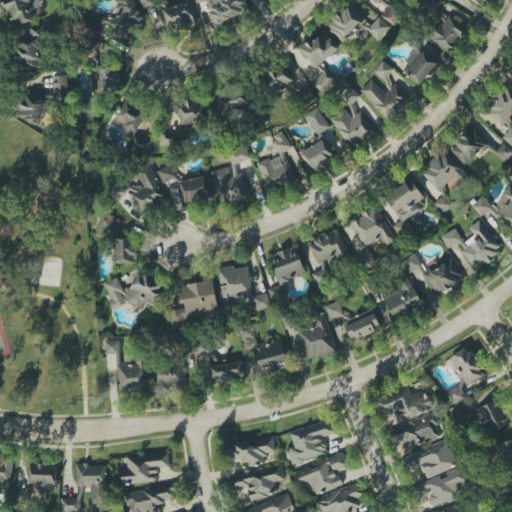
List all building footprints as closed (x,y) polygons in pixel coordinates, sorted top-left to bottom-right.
[(3,0),(12,27),(33,21),(30,11),(42,7),(39,0),(35,0),(30,2),(29,0),(3,0)] [(97,40),(104,23),(112,26),(117,34),(128,38),(131,32),(140,26),(143,17),(133,0),(115,0),(123,12),(110,20),(102,17),(99,24),(86,18),(81,31),(83,34),(97,40)] [(139,0),(144,9),(154,4),(152,0),(139,0)] [(169,30),(198,22),(192,0),(183,0),(184,3),(163,9),(169,30)] [(212,21),(245,15),(242,0),(195,0),(196,3),(209,1),(212,21)] [(397,26),(405,12),(384,0),(383,0),(372,0),(386,7),(380,17),(397,26)] [(444,2),(441,0),(428,0),(424,6),(439,17),(426,36),(450,53),(467,28),(439,9),(444,2)] [(366,20),(351,4),(327,27),(342,43),(366,20)] [(378,40),(390,27),(379,17),(367,30),(378,40)] [(41,68),(40,36),(52,36),(52,27),(18,27),(18,68),(41,68)] [(339,49),(324,30),(300,50),(315,68),(339,49)] [(403,71),(419,86),(438,65),(418,47),(405,60),(409,64),(403,71)] [(120,89),(120,68),(97,68),(96,50),(90,50),(90,84),(99,84),(99,89),(120,89)] [(360,90),(388,121),(410,101),(388,77),(394,71),(384,61),(373,71),(390,88),(384,94),(371,80),(360,90)] [(271,96),(292,85),(300,101),(311,96),(305,85),(296,89),(284,64),(260,76),(271,96)] [(53,76),(54,99),(69,98),(68,75),(53,76)] [(511,91),(503,85),(485,110),(504,123),(511,112),(511,91)] [(217,93),(222,113),(249,107),(245,87),(217,93)] [(362,111),(357,114),(351,104),(359,99),(352,87),(339,95),(347,108),(331,118),(348,146),(373,131),(362,111)] [(49,96),(23,90),(17,119),(43,124),(49,96)] [(114,122),(136,133),(147,111),(125,100),(114,122)] [(179,102),(180,123),(208,121),(206,101),(179,102)] [(305,115),(320,140),(300,152),(311,172),(334,158),(320,134),(332,127),(319,106),(305,115)] [(260,126),(269,122),(265,111),(255,115),(260,126)] [(488,152),(479,128),(454,137),(458,147),(455,148),(460,163),(488,152)] [(257,164),(269,191),(296,180),(284,152),(291,149),(284,131),(271,137),(279,154),(257,164)] [(151,139),(130,137),(129,151),(150,153),(151,139)] [(251,158),(245,146),(228,153),(233,166),(251,158)] [(420,173),(439,191),(452,177),(461,185),(470,176),(442,149),(420,173)] [(120,184),(108,189),(113,201),(132,193),(140,210),(166,199),(150,164),(135,171),(139,178),(121,186),(120,184)] [(156,172),(164,184),(176,177),(169,164),(156,172)] [(248,197),(243,173),(230,176),(229,167),(211,171),(218,203),(248,197)] [(178,182),(183,204),(210,198),(205,176),(178,182)] [(424,198),(411,180),(385,198),(400,221),(393,226),(400,236),(411,229),(406,220),(421,210),(417,203),(424,198)] [(511,188),(510,187),(491,206),(482,196),(471,206),(481,217),(491,208),(511,229),(511,188)] [(435,203),(442,214),(453,205),(446,195),(435,203)] [(396,241),(376,206),(349,222),(364,248),(356,253),(363,266),(374,259),(368,248),(382,240),(386,247),(396,241)] [(113,223),(109,215),(98,221),(103,229),(113,223)] [(441,236),(447,249),(460,243),(473,269),(501,255),(483,220),(469,227),(474,236),(463,242),(456,228),(441,236)] [(312,274),(317,284),(333,277),(326,262),(335,257),(337,262),(350,256),(337,228),(306,242),(317,264),(320,263),(323,269),(312,274)] [(115,264),(136,263),(135,239),(114,239),(115,264)] [(279,283),(305,274),(296,247),(269,256),(279,283)] [(218,269),(223,306),(235,304),(234,299),(252,296),(247,267),(233,269),(233,266),(218,269)] [(103,284),(114,309),(124,304),(127,300),(142,310),(148,302),(153,305),(165,288),(140,272),(127,291),(122,288),(117,278),(103,284)] [(384,300),(395,321),(423,305),(406,276),(395,282),(400,291),(384,300)] [(184,318),(218,313),(213,280),(181,285),(184,308),(170,311),(172,331),(186,328),(184,318)] [(268,289),(271,304),(283,301),(279,286),(268,289)] [(256,297),(261,311),(271,307),(266,293),(256,297)] [(325,306),(330,319),(343,314),(338,301),(325,306)] [(379,330),(374,311),(344,320),(349,338),(379,330)] [(314,316),(317,325),(298,331),(307,361),(336,352),(323,313),(314,316)] [(282,341),(273,343),(272,338),(256,342),(253,326),(239,329),(241,342),(252,340),(259,374),(287,368),(282,341)] [(147,359),(135,359),(135,364),(120,364),(120,340),(106,340),(107,379),(118,379),(118,392),(148,391),(147,359)] [(467,346),(449,358),(467,385),(485,374),(467,346)] [(210,367),(211,383),(243,381),(242,358),(226,359),(226,366),(210,367)] [(155,389),(186,388),(185,362),(154,363),(155,389)] [(399,422),(436,409),(432,396),(425,398),(422,391),(411,395),(409,390),(377,402),(382,415),(395,411),(399,422)] [(477,407),(486,433),(509,425),(501,400),(477,407)] [(390,429),(397,450),(441,435),(434,414),(390,429)] [(327,454),(322,437),(334,433),(331,420),(289,432),(294,448),(287,450),(291,464),(327,454)] [(252,441),(230,445),(233,460),(244,458),(245,468),(264,464),(263,455),(275,453),(272,437),(252,441)] [(426,478),(458,465),(447,439),(402,458),(407,470),(420,465),(426,478)] [(511,439),(495,445),(506,476),(511,474),(511,439)] [(120,469),(122,485),(158,481),(157,469),(170,467),(168,453),(126,458),(128,468),(120,469)] [(298,470),(308,498),(341,486),(335,471),(348,466),(343,453),(298,470)] [(0,493),(9,494),(12,460),(0,459),(0,493)] [(29,465),(29,487),(56,487),(56,465),(29,465)] [(76,488),(90,488),(90,502),(105,501),(104,465),(76,465),(76,488)] [(232,477),(235,490),(248,487),(250,501),(278,495),(275,482),(285,480),(282,466),(232,477)] [(347,511),(359,506),(356,500),(364,495),(357,481),(314,503),(318,511),(347,511)] [(125,493),(128,511),(154,511),(160,511),(159,503),(176,500),(174,486),(125,493)] [(242,511),(295,511),(289,494),(242,511)] [(60,511),(78,511),(78,498),(60,499),(60,511)]
